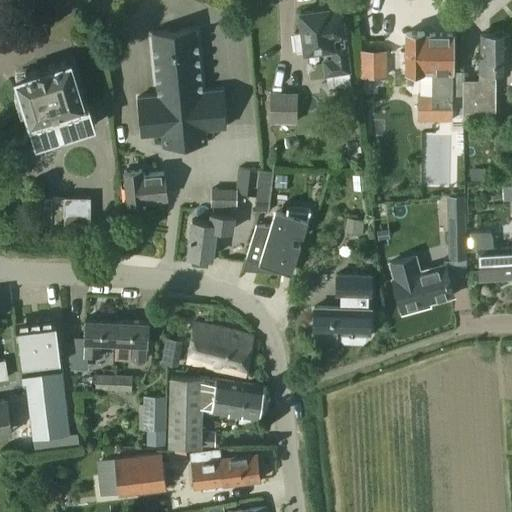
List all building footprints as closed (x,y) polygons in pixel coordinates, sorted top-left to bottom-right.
[(300,12),(303,32),(293,34),(296,50),(306,49),(306,51),(331,47),(333,61),(324,62),(327,89),(350,86),(339,3),(324,5),(325,11),(318,12),(317,10),(300,12)] [(195,28),(152,32),(158,95),(137,97),(140,135),(161,133),(162,146),(206,142),(205,129),(226,127),(222,89),(201,91),(195,28)] [(478,70),(479,70),(480,80),(463,80),(463,120),(495,120),(495,72),(510,71),(509,34),(503,31),(497,31),(492,34),(480,34),(481,58),(478,58),(478,70)] [(424,32),(405,32),(405,50),(405,61),(405,72),(420,72),(431,72),(431,95),(420,95),(418,95),(418,120),(452,120),(451,33),(424,34),(424,32)] [(386,49),(360,49),(360,75),(386,75),(386,49)] [(15,78),(16,83),(36,144),(95,125),(88,104),(86,104),(85,102),(83,103),(70,61),(15,78)] [(298,93),(269,92),(269,123),(297,123),(298,93)] [(145,201),(167,198),(164,172),(142,174),(141,170),(123,172),(127,204),(146,202),(145,201)] [(237,188),(211,188),(211,207),(237,207),(237,188)] [(256,196),(255,209),(267,210),(268,197),(256,196)] [(33,223),(51,223),(52,222),(63,222),(63,223),(90,224),(90,197),(64,197),(64,198),(52,198),(52,197),(34,197),(33,223)] [(256,224),(246,258),(258,262),(256,270),(282,273),(281,276),(283,276),(283,269),(289,271),(288,274),(291,274),(300,243),(292,243),(293,235),(303,235),(311,210),(288,208),(288,205),(286,205),(286,217),(273,213),(269,225),(256,224)] [(232,230),(234,217),(211,214),(210,222),(192,220),(187,255),(211,258),(215,228),(232,230)] [(511,246),(493,248),(492,234),(488,231),(471,232),(472,249),(478,249),(479,279),(511,276),(511,246)] [(448,232),(448,260),(466,259),(465,232),(448,232)] [(415,304),(452,294),(444,264),(418,271),(414,256),(388,263),(401,312),(416,308),(415,304)] [(341,293),(340,307),(314,306),(313,330),(341,331),(341,336),(344,340),(361,341),(364,337),(364,331),(368,331),(369,308),(367,307),(367,294),(369,294),(370,274),(336,274),(335,293),(341,293)] [(23,383),(26,382),(34,436),(70,432),(60,361),(54,317),(15,322),(23,383)] [(72,339),(71,366),(86,366),(86,357),(100,358),(101,342),(116,343),(118,320),(86,319),(85,340),(72,339)] [(118,320),(116,343),(133,343),(132,360),(145,360),(146,344),(148,344),(149,322),(118,320)] [(245,375),(253,336),(237,331),(195,322),(186,363),(245,375)] [(166,342),(162,363),(175,365),(179,345),(166,342)] [(96,379),(95,389),(113,390),(114,374),(96,373),(96,379)] [(114,374),(113,390),(131,391),(132,375),(114,374)] [(170,375),(169,417),(169,445),(202,445),(202,444),(216,445),(216,431),(202,430),(202,410),(211,410),(259,417),(263,386),(215,378),(215,379),(203,377),(203,376),(170,375)] [(143,395),(143,417),(142,429),(147,429),(147,445),(164,445),(164,429),(165,429),(166,396),(143,395)] [(0,399),(0,434),(13,433),(12,429),(8,402),(8,398),(0,399)] [(12,429),(20,428),(16,401),(8,402),(12,429)] [(219,448),(190,452),(193,471),(195,487),(203,486),(203,490),(224,488),(223,484),(222,484),(219,457),(220,457),(219,448)] [(162,451),(113,457),(113,458),(118,494),(166,488),(162,451)] [(223,484),(260,479),(257,453),(220,457),(219,457),(222,484),(223,484)]
